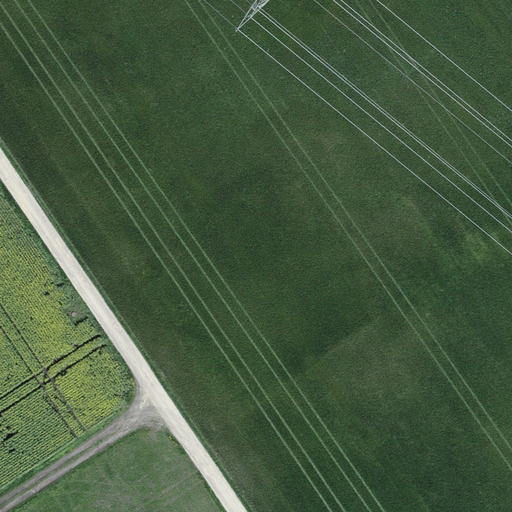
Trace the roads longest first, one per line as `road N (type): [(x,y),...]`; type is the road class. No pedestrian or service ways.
road 1 (track): [(231,511),(0,171)]
road 2 (track): [(0,505),(157,402)]
